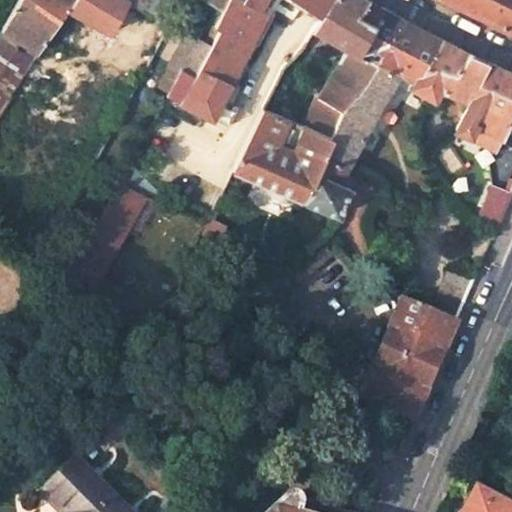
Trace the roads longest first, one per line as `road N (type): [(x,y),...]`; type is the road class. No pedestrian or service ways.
road 1 (tertiary): [(511,286),(411,511)]
road 2 (unknown): [(300,389),(435,461)]
